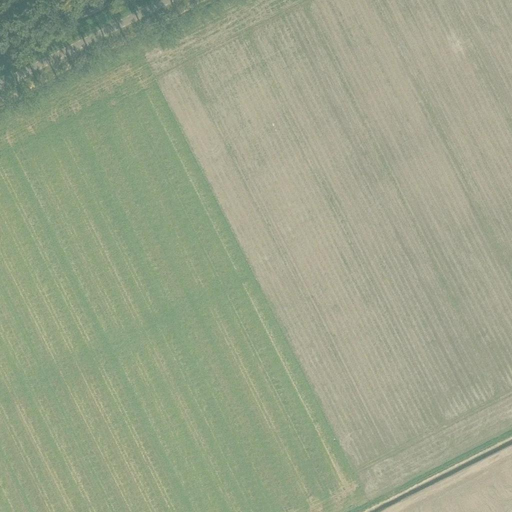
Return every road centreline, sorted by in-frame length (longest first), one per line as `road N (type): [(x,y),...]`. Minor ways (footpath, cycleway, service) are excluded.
road 1 (unclassified): [(0,86),(170,0)]
road 2 (track): [(393,511),(511,451)]
